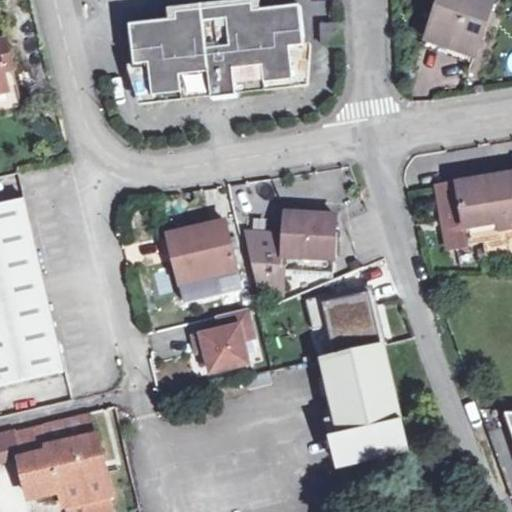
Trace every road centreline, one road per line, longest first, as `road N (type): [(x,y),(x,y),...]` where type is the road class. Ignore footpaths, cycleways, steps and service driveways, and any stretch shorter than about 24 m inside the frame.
road 1 (unclassified): [(52,0),(86,131),(114,161),(159,171),(367,136)]
road 2 (unclassified): [(492,511),(436,374),(367,136)]
road 3 (unclassified): [(367,136),(511,112)]
road 4 (unclassified): [(360,0),(367,136)]
